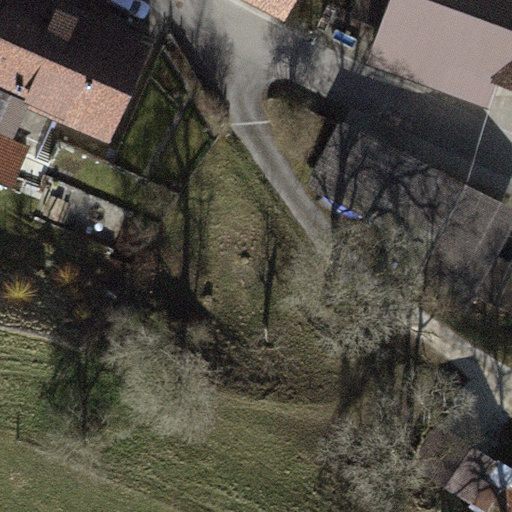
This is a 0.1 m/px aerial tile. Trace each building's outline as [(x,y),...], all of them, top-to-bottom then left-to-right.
[(0,0),(0,21),(9,0),(0,0)] [(60,113),(112,137),(153,46),(50,0),(9,0),(0,21),(0,123),(46,144),(60,113)] [(297,0),(270,0),(291,11),(297,0)] [(511,63),(511,0),(366,0),(360,17),(388,27),(378,54),(495,96),(508,62),(511,63)] [(409,159),(350,130),(322,184),(393,224),(385,243),(397,249),(387,269),(449,299),(495,207),(407,163),(409,159)] [(30,149),(0,137),(0,179),(15,186),(30,149)] [(511,264),(500,259),(483,297),(511,309),(511,264)] [(499,410),(469,390),(456,410),(486,429),(499,410)] [(497,466),(447,431),(423,464),(473,500),(497,466)]
